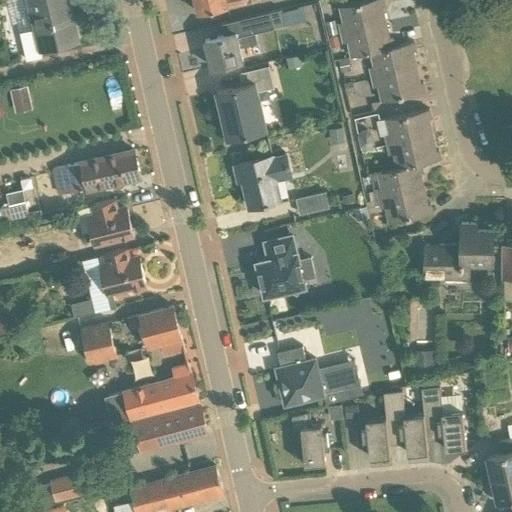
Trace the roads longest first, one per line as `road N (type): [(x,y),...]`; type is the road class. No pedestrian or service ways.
road 1 (residential): [(244,497),(129,0)]
road 2 (residential): [(460,511),(446,480),(244,497)]
road 3 (residential): [(443,0),(440,26),(469,151),(479,168),(511,177)]
